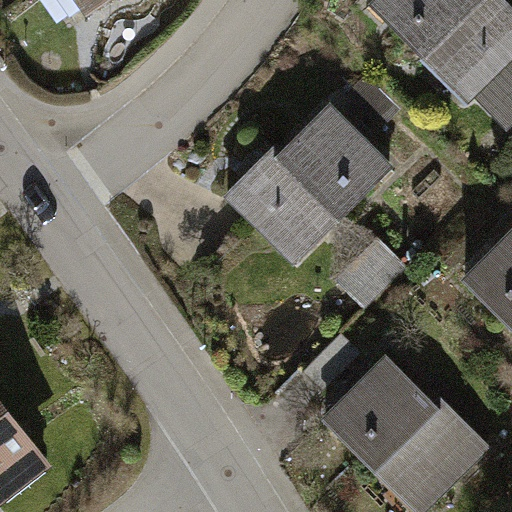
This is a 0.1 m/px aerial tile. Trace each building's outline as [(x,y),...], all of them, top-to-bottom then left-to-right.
[(67,0),(90,31),(133,0),(67,0)] [(511,31),(480,0),(363,0),(356,8),(478,129),(511,94),(511,31)] [(330,114),(231,212),(300,281),(398,183),(330,114)] [(511,240),(466,287),(511,333),(511,240)] [(366,306),(411,263),(389,241),(344,284),(366,306)] [(386,365),(319,431),(400,511),(444,511),(489,468),(386,365)] [(0,511),(25,511),(54,492),(0,419),(0,511)]
